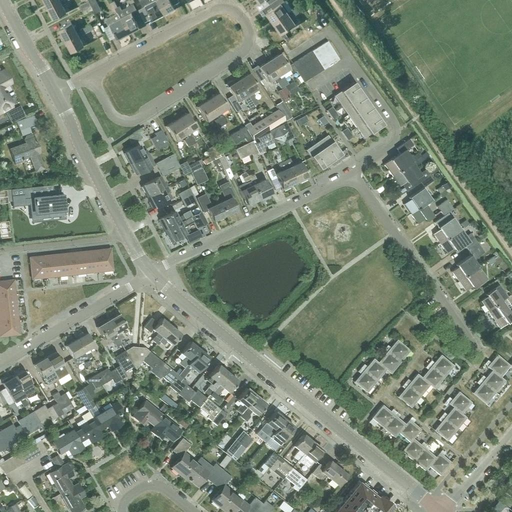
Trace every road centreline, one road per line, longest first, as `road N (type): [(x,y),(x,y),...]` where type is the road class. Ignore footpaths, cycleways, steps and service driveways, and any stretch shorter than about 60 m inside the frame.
road 1 (residential): [(439,511),(145,273)]
road 2 (residential): [(90,76),(112,118),(130,119),(246,48),(240,17),(211,13)]
road 3 (residential): [(145,273),(348,174)]
road 4 (residential): [(466,335),(348,174)]
road 5 (residential): [(348,174),(397,127),(330,31)]
road 6 (residential): [(0,362),(145,273)]
road 7 (residential): [(126,237),(55,95)]
road 8 (residential): [(211,13),(90,76)]
road 9 (residential): [(0,250),(126,237)]
